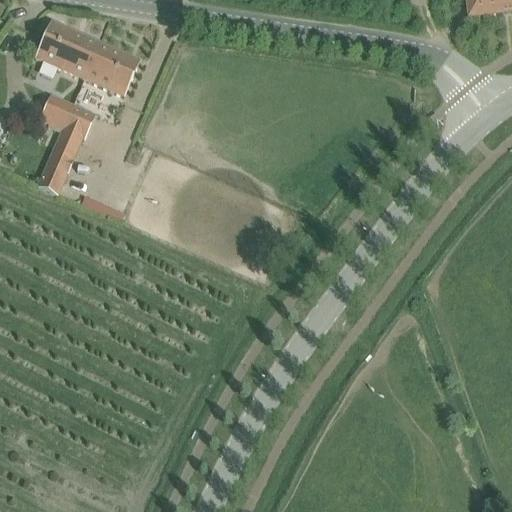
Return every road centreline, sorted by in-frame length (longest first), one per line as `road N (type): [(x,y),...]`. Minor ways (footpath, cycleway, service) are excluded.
road 1 (secondary): [(210,511),(259,413),(381,235),(476,126)]
road 2 (tertiary): [(438,64),(399,50),(84,0)]
